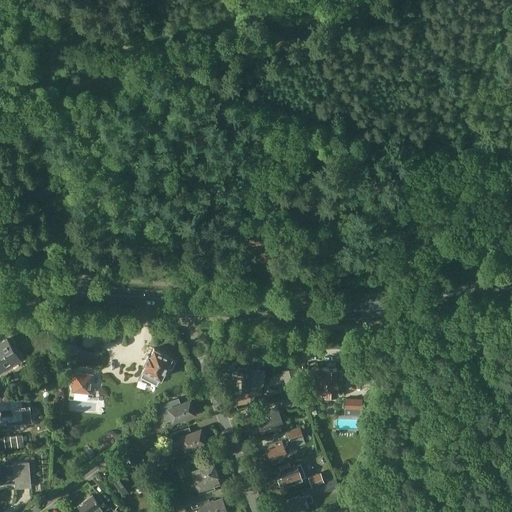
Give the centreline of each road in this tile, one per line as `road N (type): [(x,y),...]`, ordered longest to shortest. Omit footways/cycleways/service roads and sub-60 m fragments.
road 1 (primary): [(179,300),(354,312),(511,280)]
road 2 (residential): [(256,511),(179,300)]
road 3 (primary): [(0,286),(179,300)]
